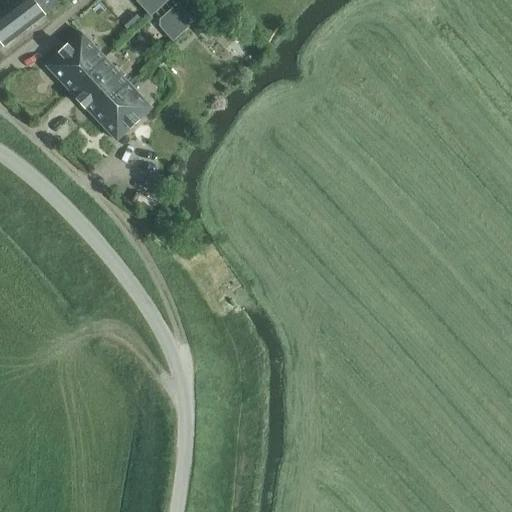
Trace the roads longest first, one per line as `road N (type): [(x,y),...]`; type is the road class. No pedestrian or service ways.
road 1 (unclassified): [(176,511),(183,403),(166,336),(78,218),(0,151)]
road 2 (track): [(110,210),(149,258),(166,296),(183,349),(178,378)]
road 3 (track): [(110,210),(0,109)]
